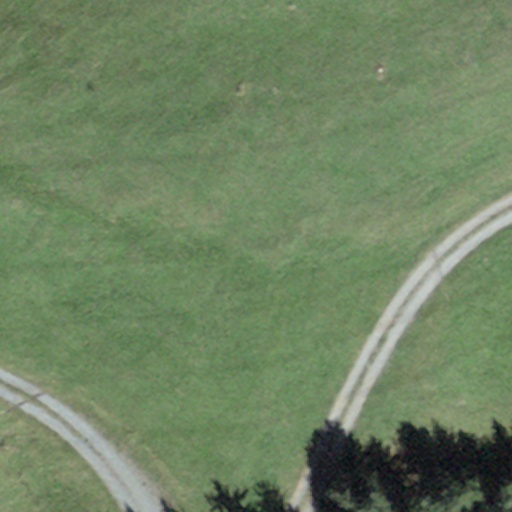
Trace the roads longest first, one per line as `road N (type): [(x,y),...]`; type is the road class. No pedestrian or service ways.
road 1 (track): [(511,230),(478,249),(402,334),(323,511)]
road 2 (track): [(156,511),(135,482),(0,399)]
